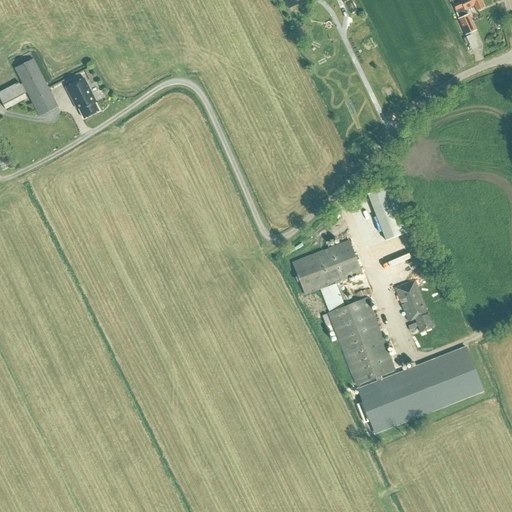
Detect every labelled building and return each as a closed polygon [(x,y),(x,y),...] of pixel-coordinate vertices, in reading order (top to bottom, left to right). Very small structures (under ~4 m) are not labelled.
[(284,0),(288,9),(302,3),(300,0),(284,0)] [(458,0),(460,1),(453,5),(459,19),(457,19),(465,36),(476,31),(468,14),(468,15),(466,11),(474,7),(476,11),(484,7),(481,2),(482,1),(481,0),(458,0)] [(352,18),(358,16),(354,7),(348,9),(352,18)] [(68,10),(54,14),(59,29),(77,23),(74,15),(70,16),(68,10)] [(14,69),(39,118),(58,108),(34,59),(14,69)] [(84,79),(66,88),(76,106),(77,106),(84,119),(99,111),(95,103),(96,102),(84,79)] [(18,82),(0,91),(0,98),(6,110),(27,98),(18,82)] [(361,198),(365,207),(387,199),(383,189),(361,198)] [(320,289),(329,312),(328,313),(356,385),(395,370),(367,298),(350,304),(341,281),(361,273),(349,241),(292,263),(304,295),(320,289)] [(433,328),(433,327),(435,326),(433,321),(431,322),(426,309),(415,280),(395,288),(408,322),(415,319),(420,333),(433,328)] [(362,401),(356,403),(364,423),(370,421),(375,434),(429,413),(483,392),(465,347),(411,368),(358,389),(362,401)]
